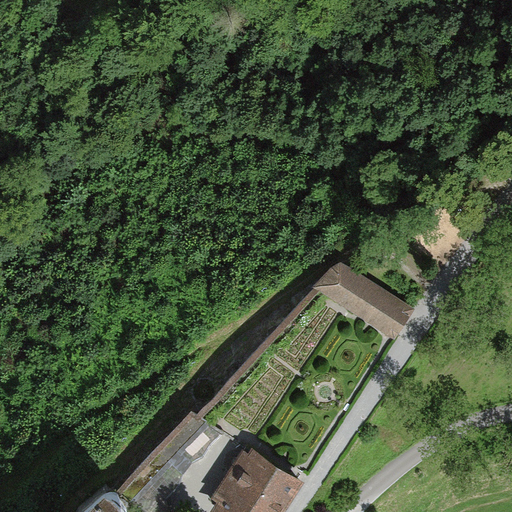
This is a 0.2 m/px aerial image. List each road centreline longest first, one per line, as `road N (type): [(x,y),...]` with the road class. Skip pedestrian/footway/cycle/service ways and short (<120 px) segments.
road 1 (track): [(294,511),(511,191)]
road 2 (track): [(511,70),(498,109),(497,174),(510,194)]
